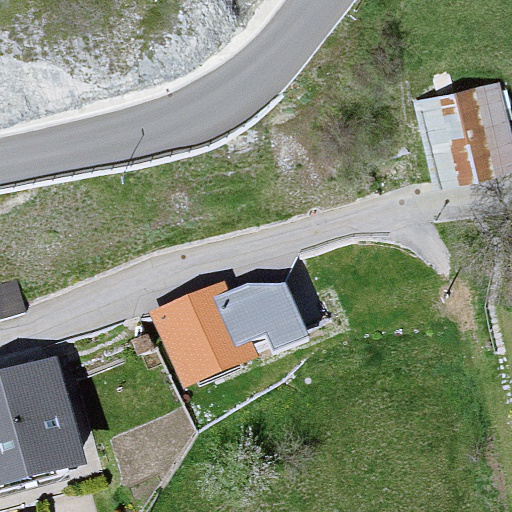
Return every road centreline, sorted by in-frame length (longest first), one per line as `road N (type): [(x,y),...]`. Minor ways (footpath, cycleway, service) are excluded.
road 1 (residential): [(0,321),(61,309),(273,228),(511,186)]
road 2 (tertiary): [(0,164),(137,135),(226,102),(297,42),(327,0)]
road 3 (track): [(428,201),(509,511)]
